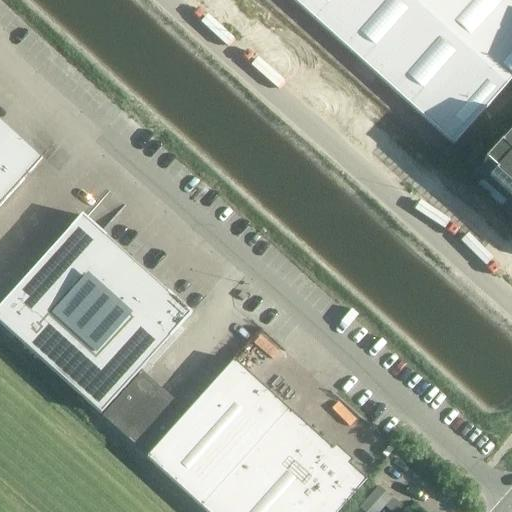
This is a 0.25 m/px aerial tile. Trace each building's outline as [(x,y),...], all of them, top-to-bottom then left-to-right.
[(511,0),(292,0),(455,145),(511,81),(511,0)] [(0,206),(42,161),(25,146),(0,123),(0,206)] [(511,131),(482,166),(511,192),(511,131)] [(0,308),(0,326),(101,418),(138,377),(191,318),(81,219),(0,308)] [(183,417),(138,377),(101,418),(146,458),(143,461),(146,463),(149,461),(205,511),(338,511),(356,492),(290,433),(280,445),(265,432),(285,410),(286,409),(233,361),(183,417)] [(348,466),(285,410),(265,432),(280,445),(290,433),(356,492),(365,482),(348,466)] [(378,511),(391,499),(378,488),(359,509),(362,511),(378,511)] [(396,511),(400,508),(391,500),(385,507),(389,511),(396,511)]
